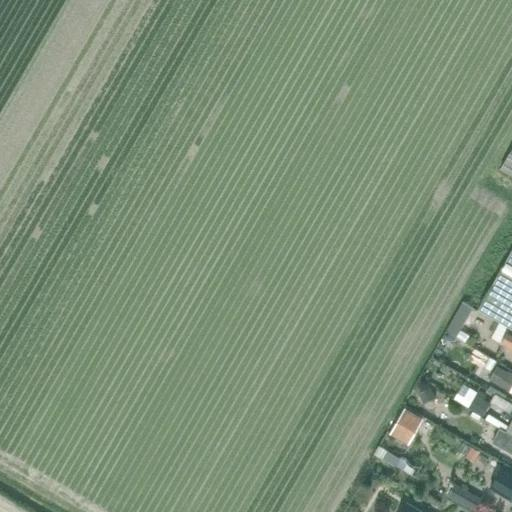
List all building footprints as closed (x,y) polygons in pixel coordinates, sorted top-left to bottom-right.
[(511,148),(499,170),(511,177),(511,148)] [(511,332),(511,248),(478,309),(500,322),(510,327),(508,330),(511,332)] [(500,322),(491,339),(500,344),(508,330),(510,327),(500,322)] [(511,350),(511,332),(508,330),(500,344),(511,350)] [(443,335),(441,339),(442,344),(447,346),(451,345),(454,341),(452,336),(448,334),(443,335)] [(510,391),(511,387),(511,373),(498,365),(490,380),(510,391)] [(423,402),(434,396),(429,387),(418,393),(423,402)] [(479,390),(477,392),(470,388),(460,403),(468,407),(467,408),(482,418),(490,403),(484,399),(487,395),(479,390)] [(404,409),(390,433),(408,443),(422,419),(404,409)] [(511,434),(505,431),(500,428),(492,442),(511,453),(511,434)] [(387,446),(381,457),(395,465),(401,455),(387,446)] [(490,489),(511,502),(511,509),(511,511),(511,471),(503,466),(490,489)] [(448,496),(474,510),(481,498),(454,484),(448,496)] [(422,511),(408,503),(401,511),(422,511)]
